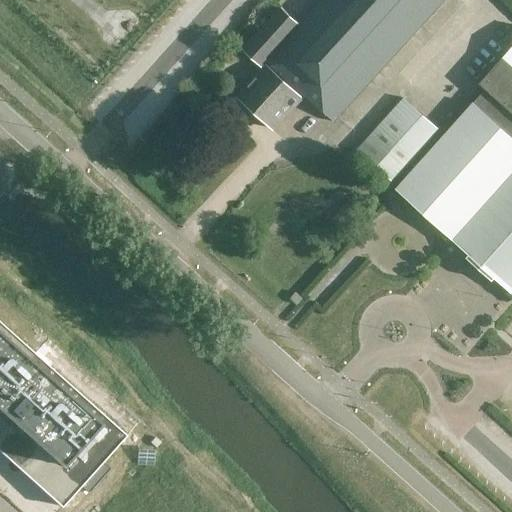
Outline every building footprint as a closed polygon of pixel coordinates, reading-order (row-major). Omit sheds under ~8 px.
[(441,0),(319,0),(298,23),(280,6),(243,47),(262,65),(262,64),(264,66),(237,95),(273,127),(303,94),(332,120),(441,0)] [(511,136),(511,49),(481,83),(487,88),(474,103),(511,136)] [(392,181),(439,128),(404,97),(357,150),(392,181)] [(511,136),(474,103),(398,187),(454,238),(511,173),(511,136)] [(511,173),(454,238),(471,253),(467,257),(473,263),(475,261),(483,267),(489,273),(487,275),(493,281),(497,276),(511,289),(511,173)] [(348,201),(332,220),(346,232),(362,213),(348,201)] [(0,322),(0,450),(62,507),(81,486),(89,493),(110,469),(102,462),(126,435),(0,322)]
